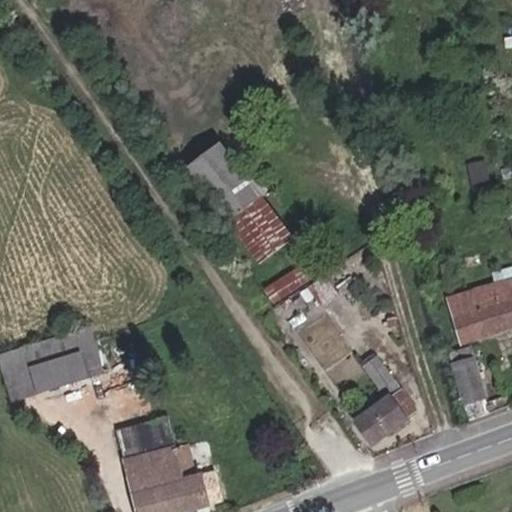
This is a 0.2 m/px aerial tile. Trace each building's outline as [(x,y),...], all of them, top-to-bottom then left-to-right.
[(211,190),(242,170),(225,144),(194,166),(211,190)] [(242,170),(211,190),(259,262),(291,242),(242,170)] [(299,269),(263,292),(272,308),(310,285),(299,269)] [(325,278),(307,290),(319,310),(338,298),(325,278)] [(511,279),(468,295),(483,338),(511,327),(511,279)] [(99,318),(83,323),(98,371),(114,366),(99,318)] [(83,323),(31,339),(47,387),(98,371),(83,323)] [(47,387),(31,339),(6,348),(21,395),(47,387)] [(462,352),(483,413),(510,404),(488,344),(462,352)] [(418,418),(375,360),(362,369),(386,401),(355,423),(369,445),(404,425),(418,418)] [(415,389),(404,395),(410,407),(421,400),(415,389)] [(124,462),(178,449),(171,421),(118,433),(124,462)] [(190,446),(178,449),(184,475),(196,472),(190,446)] [(178,449),(124,462),(137,511),(170,511),(219,500),(213,476),(197,479),(196,472),(184,475),(178,449)]
